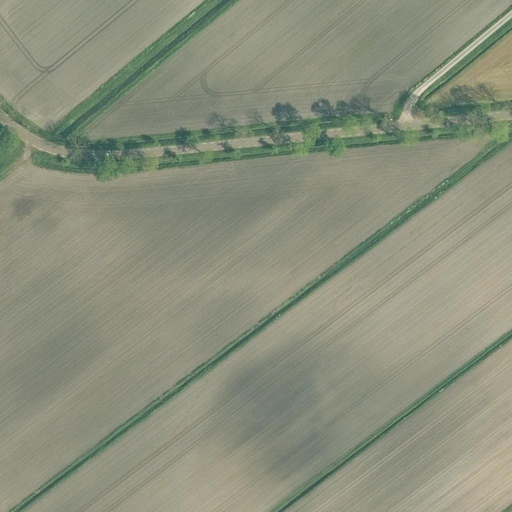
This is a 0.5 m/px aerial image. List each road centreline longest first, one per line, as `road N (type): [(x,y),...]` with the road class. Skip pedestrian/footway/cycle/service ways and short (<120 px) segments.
road 1 (tertiary): [(407,126),(104,156),(42,146),(0,115)]
road 2 (unclassified): [(407,126),(419,90),(511,13)]
